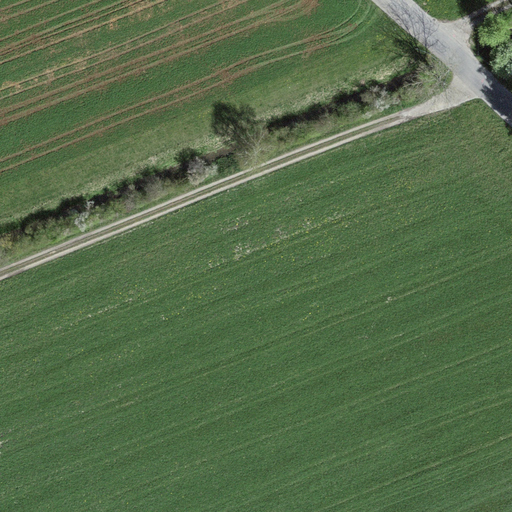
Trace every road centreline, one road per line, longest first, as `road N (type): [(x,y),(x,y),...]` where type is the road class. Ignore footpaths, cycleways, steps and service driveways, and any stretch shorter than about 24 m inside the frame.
road 1 (track): [(485,86),(0,283)]
road 2 (unclassified): [(511,111),(394,0)]
